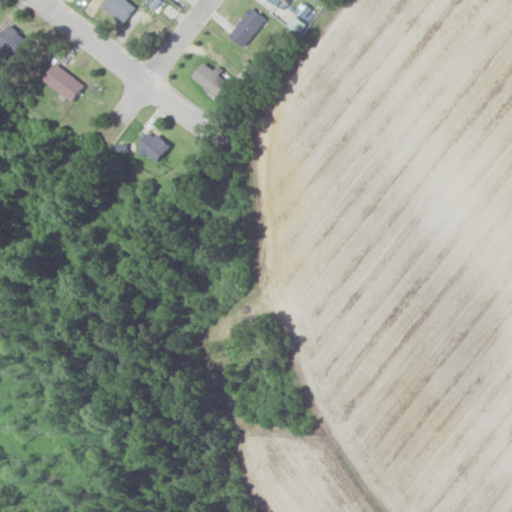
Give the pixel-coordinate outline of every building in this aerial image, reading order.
[(105,0),(100,7),(122,25),(136,8),(125,0),(105,0)] [(266,0),(276,8),(282,0),(266,0)] [(244,49),(266,20),(250,7),(228,37),(244,49)] [(0,35),(0,45),(17,62),(31,46),(8,26),(0,35)] [(190,77),(225,106),(239,88),(215,68),(213,70),(203,62),(190,77)] [(70,102),(83,86),(59,67),(46,84),(70,102)] [(153,170),(170,151),(147,130),(130,149),(153,170)]
